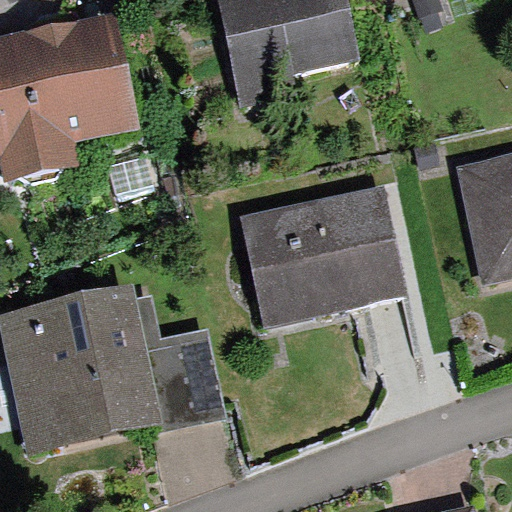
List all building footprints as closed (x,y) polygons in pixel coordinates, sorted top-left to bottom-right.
[(342,0),(223,0),(242,101),(357,80),(342,0)] [(141,138),(115,22),(0,47),(0,183),(2,194),(77,177),(72,153),(141,138)] [(511,156),(459,167),(483,288),(511,282),(511,156)] [(379,190),(236,217),(257,328),(400,301),(379,190)] [(175,424),(146,288),(0,319),(0,341),(24,456),(175,424)] [(474,511),(471,496),(403,511),(474,511)]
